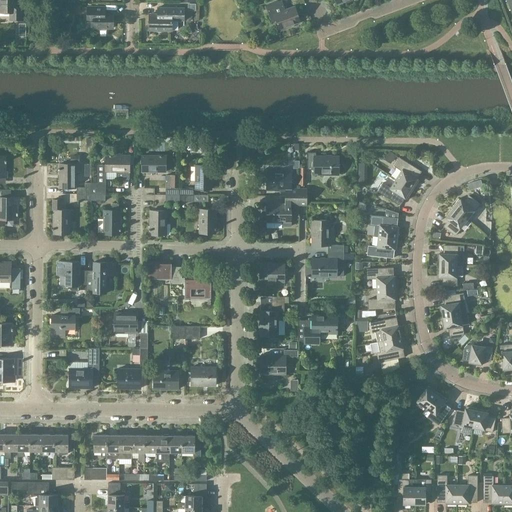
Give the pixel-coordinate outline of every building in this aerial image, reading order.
[(15,0),(0,0),(0,3),(0,4),(0,12),(0,11),(0,12),(10,13),(10,20),(22,20),(23,8),(15,7),(15,0)] [(295,6),(285,10),(281,0),(280,0),(265,6),(271,22),(276,20),(280,31),(289,27),(288,26),(300,22),(295,6)] [(105,7),(87,7),(87,20),(93,20),(93,28),(100,28),(99,30),(106,30),(106,28),(113,28),(113,14),(104,14),(105,7)] [(172,20),(184,21),(184,8),(158,7),(157,14),(149,14),(149,30),(171,30),(172,20)] [(339,156),(316,156),(316,152),(307,152),(307,169),(308,169),(308,167),(313,168),(313,174),(323,174),(323,173),(337,173),(337,174),(339,174),(339,156)] [(105,165),(98,165),(97,183),(105,183),(105,178),(129,179),(129,155),(105,155),(105,165)] [(165,172),(166,156),(142,155),(142,171),(165,172)] [(396,179),(412,190),(418,180),(416,179),(421,171),(398,157),(393,165),(401,170),(396,179)] [(75,187),(75,163),(59,163),(59,187),(75,187)] [(195,189),(207,189),(211,189),(212,165),(195,165),(195,189)] [(365,170),(370,174),(374,169),(368,165),(365,170)] [(299,196),(299,189),(291,189),(291,171),(282,171),(282,172),(267,172),(267,171),(266,171),(266,189),(285,189),(285,196),(299,196)] [(170,175),(170,187),(178,187),(178,175),(170,175)] [(406,199),(412,190),(396,179),(390,188),(382,183),(377,191),(400,205),(404,198),(406,199)] [(84,187),(77,187),(77,193),(91,193),(91,183),(84,183),(84,187)] [(91,183),(91,193),(105,194),(105,183),(97,183),(91,183)] [(451,207),(466,219),(473,210),(474,211),(480,204),(469,195),(463,202),(458,199),(451,207)] [(0,224),(4,225),(4,219),(17,219),(17,214),(18,214),(18,212),(17,212),(17,197),(0,196),(0,224)] [(266,204),(266,222),(266,227),(291,227),(291,222),(291,204),(291,202),(299,202),(299,196),(285,196),(285,204),(266,204)] [(69,209),(62,209),(62,199),(52,199),(51,211),(53,211),(53,233),(69,233),(69,209)] [(118,210),(118,204),(111,204),(111,210),(104,210),(103,234),(119,234),(120,210),(118,210)] [(459,228),(466,219),(451,207),(445,216),(449,220),(444,227),(455,235),(460,228),(459,228)] [(215,233),(215,209),(200,209),(199,233),(215,233)] [(166,234),(166,210),(150,210),(150,234),(166,234)] [(378,236),(398,238),(399,227),(396,227),(397,218),(371,215),(370,225),(375,225),(373,236),(378,236)] [(327,252),(344,252),(344,245),(330,244),(330,236),(329,236),(329,221),(330,221),(330,220),(312,220),(312,245),(328,245),(327,252)] [(396,249),(398,238),(378,236),(377,246),(368,245),(367,255),(393,258),(394,249),(396,249)] [(437,254),(437,265),(456,266),(463,266),(464,246),(443,245),(443,254),(437,254)] [(327,258),(312,258),(311,276),(313,276),(327,276),(327,277),(337,277),(337,276),(343,276),(343,267),(337,267),(337,259),(344,259),(344,252),(327,252),(327,258)] [(86,289),(86,270),(79,270),(79,261),(57,261),(57,274),(66,274),(66,285),(70,285),(70,289),(86,289)] [(86,270),(86,289),(93,289),(93,292),(106,292),(106,275),(115,275),(116,262),(93,261),(93,270),(86,270)] [(10,288),(11,263),(0,262),(0,281),(10,281),(10,288)] [(181,266),(171,266),(171,262),(148,262),(148,278),(170,278),(170,283),(181,283),(181,282),(184,282),(184,297),(210,297),(211,278),(181,277),(181,266)] [(284,281),(284,263),(259,263),(259,281),(260,281),(260,280),(275,280),(275,281),(284,281)] [(455,276),(456,266),(437,265),(437,276),(443,276),(442,285),(456,286),(457,276),(455,276)] [(20,268),(20,267),(12,267),(11,288),(12,288),(12,287),(20,288),(20,268)] [(377,288),(396,287),(396,276),(393,276),(393,268),(366,269),(367,279),(376,278),(377,288)] [(396,287),(377,288),(377,299),(368,299),(368,309),(395,308),(394,299),(397,299),(396,287)] [(445,305),(439,306),(440,317),(466,313),(465,307),(463,293),(443,296),(445,305)] [(284,304),(271,304),(271,310),(260,310),(260,335),(278,335),(278,334),(277,334),(277,320),(278,320),(278,311),(284,311),(284,304)] [(60,307),(60,308),(60,315),(51,315),(51,337),(64,337),(64,328),(75,328),(75,317),(79,317),(79,307),(60,307)] [(137,332),(137,313),(114,313),(114,332),(137,332)] [(466,313),(440,317),(442,328),(448,327),(450,336),(455,343),(463,334),(462,325),(468,324),(466,313)] [(297,320),(297,341),(304,341),(304,343),(319,343),(319,333),(337,333),(337,329),(339,329),(339,324),(337,324),(337,315),(312,315),(312,320),(297,320)] [(383,340),(402,337),(400,326),(398,326),(396,317),(370,323),(372,332),(375,332),(377,342),(383,341),(383,340)] [(13,330),(13,327),(12,327),(12,323),(0,322),(0,344),(12,345),(12,330),(13,330)] [(185,338),(185,326),(171,326),(171,338),(185,338)] [(185,326),(185,338),(199,338),(199,326),(185,326)] [(383,340),(383,341),(377,342),(379,352),(376,352),(378,362),(404,357),(402,348),(405,347),(402,337),(383,340)] [(483,347),(472,345),(467,344),(464,347),(462,360),(469,361),(469,364),(480,366),(481,360),(490,361),(493,347),(484,346),(483,347)] [(511,344),(499,345),(499,352),(502,352),(503,371),(511,370),(511,344)] [(98,376),(99,348),(91,348),(91,358),(87,358),(87,368),(69,368),(69,387),(92,388),(92,375),(98,376)] [(147,364),(147,348),(140,348),(140,350),(135,350),(134,354),(140,354),(140,364),(147,364)] [(298,350),(297,350),(284,350),(284,356),(260,355),(260,373),(261,373),(276,373),(276,374),(285,374),(286,356),(298,356),(298,350)] [(0,380),(14,381),(14,366),(14,363),(14,364),(14,359),(0,358),(0,380)] [(191,367),(190,378),(190,385),(216,385),(216,367),(191,367)] [(140,388),(140,368),(118,368),(118,388),(140,388)] [(178,389),(178,371),(153,370),(153,388),(178,389)] [(426,407),(437,392),(428,386),(424,391),(417,385),(409,397),(416,402),(417,401),(426,407)] [(438,425),(442,420),(450,408),(442,403),(446,398),(437,392),(426,407),(430,411),(426,417),(438,425)] [(473,427),(477,408),(466,406),(464,412),(456,410),(453,424),(462,426),(462,425),(473,427)] [(477,408),(473,427),(483,429),(483,430),(492,432),(495,418),(486,416),(487,411),(477,408)] [(511,431),(511,430),(511,412),(510,412),(510,418),(501,419),(502,433),(511,432),(511,431)] [(17,450),(17,434),(5,434),(5,450),(4,458),(10,458),(10,450),(17,450)] [(30,450),(30,434),(17,434),(17,450),(17,456),(23,456),(23,450),(30,450)] [(42,450),(42,434),(30,434),(30,450),(42,450)] [(55,451),(55,434),(42,434),(42,450),(55,451)] [(61,455),(67,453),(67,434),(55,434),(55,451),(55,455),(61,455)] [(106,435),(94,435),(94,451),(100,451),(100,457),(106,457),(106,435)] [(106,435),(106,457),(119,457),(119,435),(106,435)] [(119,435),(119,457),(131,458),(131,451),(132,451),(132,435),(119,435)] [(144,435),(132,435),(132,451),(138,452),(138,461),(144,461),(144,452),(144,435)] [(156,452),(157,435),(144,435),(144,452),(156,452)] [(169,436),(157,435),(156,452),(162,452),(163,460),(168,460),(169,452),(169,436)] [(181,452),(181,436),(169,436),(169,452),(181,452)] [(194,436),(181,436),(181,452),(193,452),(193,454),(195,456),(200,456),(200,455),(199,455),(199,451),(200,451),(200,444),(194,444),(194,436)] [(493,476),(491,476),(491,473),(483,473),(483,502),(492,502),(492,505),(503,505),(503,485),(493,485),(493,476)] [(457,504),(457,485),(447,485),(447,475),(437,475),(437,502),(446,502),(445,504),(457,504)] [(457,485),(457,504),(468,504),(468,502),(477,502),(477,475),(467,475),(467,485),(457,485)] [(414,504),(414,479),(397,479),(397,492),(403,492),(403,504),(414,504)] [(431,479),(425,479),(414,479),(414,504),(425,504),(425,492),(431,492),(431,479)] [(48,482),(35,482),(24,482),(24,488),(27,488),(27,494),(30,494),(31,497),(30,497),(30,498),(32,497),(34,505),(35,505),(58,505),(58,494),(48,494),(48,482)] [(511,485),(503,485),(503,505),(511,504),(511,485)] [(120,495),(107,495),(107,507),(124,507),(124,508),(129,508),(129,502),(124,502),(124,495),(120,495)] [(202,496),(194,496),(185,496),(185,503),(179,502),(179,508),(185,509),(185,508),(202,508),(202,496)]
